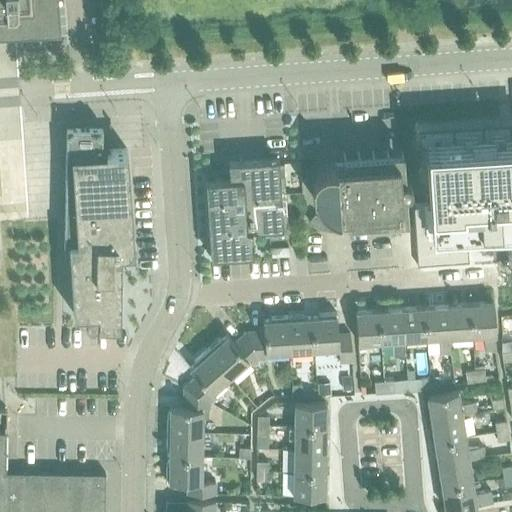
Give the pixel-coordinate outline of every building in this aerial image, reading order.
[(0,0),(0,10),(22,8),(23,12),(31,11),(29,0),(0,0)] [(102,124),(66,123),(64,242),(68,241),(73,314),(90,312),(90,313),(88,314),(86,315),(85,317),(84,319),(85,321),(85,323),(87,324),(89,325),(91,325),(93,325),(95,324),(96,322),(96,320),(97,320),(97,324),(107,325),(119,325),(121,253),(134,252),(127,149),(101,150),(102,124)] [(431,198),(413,200),(417,265),(469,262),(467,229),(511,226),(511,141),(436,147),(437,157),(429,158),(431,198)] [(228,160),(229,177),(205,179),(210,255),(253,252),(251,228),(268,227),(269,237),(288,235),(283,162),(278,162),(278,157),(228,160)] [(398,159),(335,163),(333,163),(331,163),(329,164),(327,165),(325,166),(323,167),(321,168),(319,170),(318,171),(316,173),(315,175),(314,177),(313,179),(312,181),(312,183),(311,183),(312,196),(314,199),(315,200),(316,202),(318,204),(319,206),(321,207),(323,209),(327,211),(329,211),(332,212),(334,212),(336,213),(339,212),(401,208),(400,189),(401,189),(403,190),(405,190),(406,189),(408,188),(409,187),(410,186),(410,184),(410,183),(410,182),(410,180),(409,179),(407,177),(406,177),(404,177),(403,177),(401,177),(400,178),(399,178),(398,159)] [(494,301),(470,303),(472,334),(483,333),(484,349),(495,348),(494,332),(496,332),(494,302),(494,301)] [(470,303),(447,304),(449,335),(472,334),(470,303)] [(447,304),(424,306),(426,337),(438,336),(439,352),(450,351),(449,335),(447,304)] [(424,306),(402,307),(404,338),(426,337),(424,306)] [(379,309),(381,340),(392,339),(393,354),(405,353),(404,338),(402,307),(379,309)] [(357,342),(381,340),(379,309),(355,310),(355,312),(357,342)] [(318,316),(312,316),(314,349),(338,347),(339,361),(352,360),(350,332),(338,333),(336,312),(318,313),(318,316)] [(304,314),(287,315),(290,350),(314,349),(312,316),(305,317),(304,314)] [(264,330),(247,331),(259,360),(266,358),(266,352),(290,350),(287,315),(270,316),(271,319),(263,320),(264,330)] [(219,338),(207,349),(230,375),(248,359),(252,363),(259,360),(247,331),(234,342),(227,335),(221,340),(219,338)] [(197,375),(184,386),(212,402),(215,396),(212,392),(230,375),(207,349),(194,360),(196,362),(190,367),(197,375)] [(511,349),(501,352),(503,361),(511,359),(511,349)] [(484,368),(474,369),(476,381),(486,379),(484,368)] [(476,381),(474,369),(465,371),(467,382),(476,381)] [(439,375),(430,376),(432,388),(441,386),(439,375)] [(432,388),(430,376),(421,378),(422,389),(432,388)] [(384,392),(384,380),(374,381),(375,393),(384,392)] [(393,380),(384,380),(384,392),(394,391),(393,380)] [(292,396),(302,396),(302,384),(292,384),(292,396)] [(167,414),(167,431),(202,432),(202,408),(209,408),(212,402),(184,386),(184,407),(170,407),(170,414),(167,414)] [(427,395),(431,418),(462,413),(476,411),(474,400),(460,402),(458,390),(427,395)] [(491,399),(492,408),(504,406),(502,397),(491,399)] [(295,401),(294,425),(326,426),(326,402),(325,402),(295,401)] [(431,418),(434,441),(465,436),(462,413),(431,418)] [(257,415),(257,425),(269,425),(269,415),(257,415)] [(494,422),(496,431),(507,429),(506,420),(494,422)] [(269,425),(257,425),(257,434),(269,434),(269,425)] [(294,425),(294,448),(325,448),(326,426),(294,425)] [(507,429),(496,431),(497,440),(509,438),(507,429)] [(5,471),(6,431),(0,431),(0,511),(104,511),(105,473),(5,471)] [(169,448),(169,456),(202,456),(202,432),(167,431),(166,448),(169,448)] [(434,441),(438,463),(469,458),(485,456),(483,445),(467,448),(465,436),(434,441)] [(239,457),(250,457),(251,447),(239,447),(239,457)] [(294,448),(294,471),(325,471),(325,448),(294,448)] [(202,456),(169,456),(169,463),(166,462),(166,480),(187,481),(187,493),(215,493),(215,481),(201,481),(202,456)] [(438,463),(441,485),(472,481),(469,458),(438,463)] [(256,461),(256,470),(268,470),(268,461),(256,461)] [(511,464),(502,466),(503,476),(511,474),(511,464)] [(268,470),(256,470),(256,480),(268,480),(268,470)] [(325,471),(294,471),(293,494),(323,495),(324,495),(325,471)] [(511,474),(503,476),(496,477),(497,486),(505,485),(511,483),(511,474)] [(472,481),(441,485),(445,509),(446,509),(492,502),(490,489),(474,492),(472,481)] [(214,511),(215,501),(187,500),(186,511),(169,511),(165,511),(214,511)]
